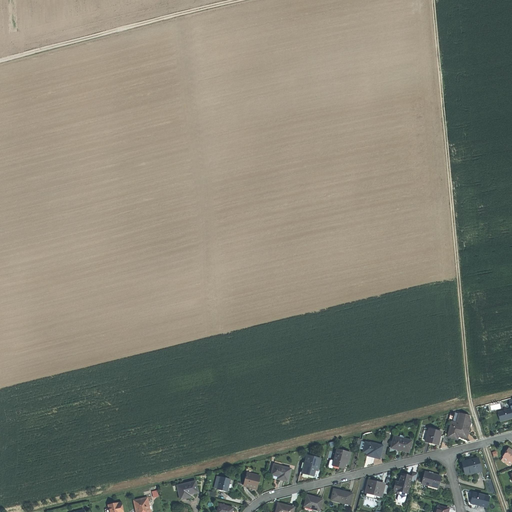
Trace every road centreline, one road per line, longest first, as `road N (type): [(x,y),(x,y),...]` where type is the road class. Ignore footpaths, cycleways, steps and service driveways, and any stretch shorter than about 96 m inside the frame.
road 1 (track): [(506,511),(465,372),(433,0)]
road 2 (track): [(472,407),(37,511)]
road 3 (track): [(229,0),(0,58)]
road 4 (residential): [(446,453),(275,494),(247,511)]
